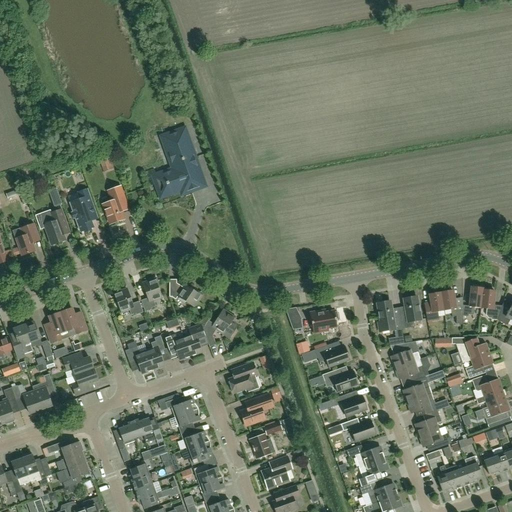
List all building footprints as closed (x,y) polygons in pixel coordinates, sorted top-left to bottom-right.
[(182,195),(206,186),(185,128),(161,137),(172,167),(156,173),(154,169),(145,172),(150,186),(156,184),(161,198),(181,191),(182,195)] [(108,191),(112,201),(103,205),(110,224),(124,219),(121,212),(129,210),(126,201),(120,187),(108,191)] [(23,194),(21,189),(6,194),(8,199),(23,194)] [(92,230),(94,226),(92,221),(98,218),(88,189),(80,192),(83,198),(70,203),(73,212),(72,213),(74,219),(75,218),(80,231),(83,233),(86,233),(90,232),(92,230)] [(46,228),(52,245),(65,240),(64,236),(70,233),(62,210),(51,213),(50,210),(35,216),(40,230),(46,228)] [(34,224),(21,229),(23,236),(16,239),(22,256),(35,251),(32,243),(40,240),(34,224)] [(0,263),(8,261),(5,252),(4,252),(0,241),(0,263)] [(143,284),(148,298),(141,301),(145,312),(152,309),(152,308),(156,306),(154,301),(162,298),(155,279),(143,284)] [(178,297),(194,307),(202,296),(185,285),(183,287),(177,283),(177,280),(170,280),(170,297),(172,297),(176,300),(178,297)] [(463,316),(468,317),(468,315),(473,315),(474,307),(481,308),(483,289),(482,289),(483,287),(472,286),(472,288),(471,287),(469,306),(463,305),(463,310),(463,316)] [(115,294),(121,312),(129,310),(131,315),(136,314),(136,315),(143,313),(139,301),(132,304),(127,289),(115,294)] [(487,309),(486,315),(489,318),(492,318),(492,319),(498,320),(501,309),(502,307),(493,306),(495,292),(493,291),(493,290),(488,289),(487,291),(483,290),(484,289),(483,289),(481,308),(487,309)] [(444,311),(451,310),(452,317),(456,317),(456,324),(463,324),(463,316),(463,310),(456,310),(453,291),(450,291),(448,290),(445,291),(443,292),(441,293),(444,311)] [(431,302),(424,303),(427,321),(438,319),(437,312),(444,311),(441,293),(438,293),(437,292),(433,293),(432,294),(429,295),(431,302)] [(407,315),(400,317),(402,329),(415,327),(413,321),(421,320),(417,297),(404,299),(407,315)] [(390,332),(402,329),(400,317),(393,318),(390,302),(377,304),(381,323),(379,323),(379,322),(378,322),(380,332),(381,332),(380,331),(389,330),(390,332)] [(510,320),(511,320),(511,304),(508,313),(501,309),(498,320),(497,321),(507,326),(510,320)] [(74,329),(76,335),(87,331),(84,321),(81,312),(74,315),(72,308),(69,310),(67,309),(63,310),(63,312),(61,312),(67,331),(74,329)] [(217,330),(224,334),(230,338),(238,326),(232,322),(234,317),(223,310),(214,324),(208,320),(203,329),(205,334),(208,344),(210,347),(216,345),(213,336),(217,330)] [(335,312),(334,311),(319,314),(318,312),(310,313),(313,333),(322,332),(321,330),(337,327),(336,319),(338,319),(337,312),(335,312)] [(45,325),(51,343),(63,339),(61,334),(67,331),(61,312),(58,313),(56,313),(53,314),(52,316),(49,316),(52,323),(45,325)] [(300,320),(290,322),(293,330),(301,329),(300,320)] [(42,343),(34,322),(24,326),(32,348),(37,346),(38,348),(42,346),(42,343)] [(15,333),(8,335),(17,361),(25,358),(24,355),(33,352),(32,348),(24,326),(22,326),(22,324),(21,324),(14,326),(14,327),(15,329),(13,329),(15,333)] [(191,335),(184,338),(191,356),(202,352),(200,347),(208,344),(205,334),(203,329),(201,325),(194,328),(189,330),(191,335)] [(178,340),(175,334),(171,336),(170,335),(165,337),(169,348),(167,349),(171,359),(178,357),(180,360),(191,356),(184,338),(178,340)] [(153,349),(147,351),(153,370),(165,366),(159,351),(165,349),(160,336),(154,338),(156,341),(151,343),(153,349)] [(0,355),(4,354),(3,353),(12,350),(8,338),(0,340),(0,355)] [(462,364),(471,360),(490,354),(486,343),(480,345),(477,338),(465,343),(465,344),(456,344),(462,364)] [(42,346),(47,358),(53,356),(47,341),(42,343),(42,346)] [(311,341),(301,343),(303,355),(314,352),(311,341)] [(391,357),(395,368),(420,359),(417,353),(419,352),(416,342),(400,345),(403,353),(391,357)] [(328,345),(314,350),(319,362),(326,360),(329,367),(349,360),(347,354),(348,354),(346,347),(345,348),(344,347),(330,352),(328,345)] [(153,370),(147,351),(140,354),(137,347),(125,351),(129,362),(137,359),(142,374),(153,370)] [(73,369),(75,376),(94,369),(90,358),(84,360),(81,353),(63,360),(67,371),(73,369)] [(493,364),(490,354),(471,360),(473,366),(465,369),(469,379),(483,374),(481,368),(493,364)] [(259,358),(264,371),(271,368),(267,356),(259,358)] [(441,357),(433,360),(436,367),(443,364),(441,357)] [(425,377),(421,366),(420,359),(395,368),(399,380),(411,375),(413,381),(425,377)] [(234,393),(245,389),(246,393),(259,388),(255,377),(258,376),(253,363),(231,371),(233,378),(229,380),(234,393)] [(18,365),(18,366),(3,371),(5,377),(20,371),(18,365)] [(98,380),(94,369),(75,376),(77,382),(72,384),(76,396),(94,389),(92,382),(98,380)] [(336,370),(322,375),(327,388),(335,385),(338,392),(358,385),(356,379),(357,378),(355,372),(354,373),(353,372),(339,377),(336,370)] [(54,386),(49,374),(43,376),(45,382),(32,387),(41,410),(52,406),(46,388),(47,387),(48,388),(54,386)] [(499,379),(486,383),(484,376),(472,380),(475,391),(478,392),(481,390),(483,396),(502,389),(499,379)] [(403,391),(407,402),(426,395),(431,394),(425,377),(413,381),(415,386),(403,391)] [(465,377),(451,381),(453,389),(467,384),(465,377)] [(16,400),(22,398),(17,386),(12,388),(16,400)] [(41,410),(32,387),(34,391),(23,395),(30,414),(41,410)] [(10,402),(16,400),(12,388),(6,390),(10,402)] [(483,396),(476,399),(478,405),(485,402),(487,407),(506,401),(502,389),(483,396)] [(240,411),(246,426),(265,420),(261,409),(273,405),(269,394),(254,399),(244,403),(246,409),(240,411)] [(431,394),(426,395),(407,402),(411,414),(415,412),(417,418),(425,415),(437,410),(433,399),(431,394)] [(345,395),(332,400),(335,406),(342,404),(346,417),(367,410),(365,404),(366,403),(364,397),(362,398),(362,396),(348,401),(345,395)] [(175,418),(198,409),(197,407),(196,405),(194,404),(193,399),(182,403),(180,397),(165,403),(168,409),(171,407),(175,418)] [(15,421),(8,401),(0,403),(0,414),(3,423),(4,423),(4,424),(6,425),(14,422),(15,421)] [(487,407),(482,409),(488,425),(500,421),(498,415),(510,411),(506,401),(487,407)] [(324,403),(318,405),(320,411),(326,409),(324,403)] [(461,405),(455,407),(459,416),(464,414),(461,405)] [(190,424),(200,420),(199,416),(199,414),(199,412),(198,410),(198,409),(175,418),(181,434),(192,430),(190,424)] [(419,436),(438,429),(436,423),(441,422),(437,410),(425,415),(427,420),(415,425),(419,436)] [(467,414),(461,416),(465,426),(471,424),(467,414)] [(142,417),(138,419),(146,443),(156,439),(157,442),(163,440),(155,418),(149,419),(149,418),(143,420),(142,417)] [(128,422),(134,441),(135,441),(134,439),(143,435),(146,443),(138,419),(137,419),(138,420),(128,423),(128,422)] [(354,420),(341,424),(343,431),(351,429),(355,442),(376,435),(373,429),(375,428),(373,422),(371,423),(371,421),(356,426),(354,420)] [(119,429),(122,440),(117,442),(120,450),(126,448),(125,445),(134,441),(128,422),(123,424),(124,427),(119,429)] [(282,430),(279,422),(264,428),(267,435),(282,430)] [(437,449),(452,444),(448,433),(441,436),(438,429),(419,436),(423,448),(435,443),(437,449)] [(192,430),(181,434),(186,450),(210,441),(209,441),(208,439),(207,437),(206,436),(204,431),(204,432),(194,435),(192,430)] [(495,430),(486,433),(488,441),(498,438),(495,430)] [(264,435),(250,440),(257,459),(270,454),(275,452),(270,439),(266,440),(264,435)] [(210,442),(210,441),(186,450),(192,466),(208,460),(206,455),(212,452),(210,448),(210,446),(210,444),(210,442)] [(62,448),(65,459),(82,453),(82,452),(83,452),(84,451),(81,443),(79,442),(62,448)] [(48,454),(60,450),(60,449),(58,444),(46,448),(48,454)] [(361,445),(346,451),(349,458),(355,456),(359,467),(365,465),(384,458),(380,447),(364,453),(361,445)] [(165,447),(149,452),(151,458),(167,453),(165,447)] [(511,448),(503,452),(510,470),(511,468),(511,448)] [(493,455),(500,474),(500,473),(510,470),(503,452),(493,455)] [(46,477),(43,469),(38,471),(32,453),(21,457),(28,475),(30,482),(36,480),(37,482),(39,481),(41,486),(49,483),(46,477)] [(82,453),(65,459),(61,460),(65,471),(86,463),(82,453)] [(493,455),(483,459),(489,475),(494,473),(495,476),(500,474),(493,455)] [(28,475),(21,457),(11,461),(18,481),(13,483),(17,494),(23,492),(20,486),(30,482),(28,475)] [(262,472),(268,489),(277,486),(276,485),(289,480),(285,469),(291,467),(288,457),(269,463),(271,469),(262,472)] [(473,484),(478,482),(477,479),(482,477),(475,457),(464,460),(467,467),(473,484)] [(365,465),(359,467),(363,478),(359,480),(361,486),(382,478),(380,472),(388,469),(384,458),(365,465)] [(86,463),(65,471),(63,471),(67,481),(63,483),(65,488),(76,484),(75,479),(89,473),(86,463)] [(131,481),(150,474),(146,464),(130,469),(132,475),(129,476),(131,481)] [(193,469),(199,485),(222,477),(221,475),(220,473),(219,472),(217,467),(207,471),(205,465),(193,469)] [(436,476),(442,491),(447,489),(449,493),(453,491),(444,466),(439,468),(442,474),(436,476)] [(446,470),(444,466),(453,491),(454,491),(453,490),(463,486),(457,471),(455,466),(446,470)] [(46,477),(52,475),(49,467),(43,469),(46,477)] [(457,471),(463,486),(472,483),(473,484),(467,467),(457,471)] [(150,474),(131,481),(132,481),(135,490),(153,484),(150,474)] [(205,501),(216,498),(214,492),(225,488),(223,484),(223,482),(223,480),(223,478),(222,477),(199,485),(205,501)] [(309,497),(315,494),(311,482),(304,484),(309,497)] [(369,498),(372,504),(397,495),(393,484),(377,490),(374,482),(359,488),(362,495),(368,493),(369,498)] [(17,494),(13,483),(7,485),(12,496),(17,494)] [(139,500),(138,500),(157,493),(153,484),(135,490),(139,500)] [(276,501),(273,502),(276,511),(287,511),(297,509),(292,496),(298,494),(296,486),(273,494),(276,501)] [(157,493),(138,500),(139,505),(143,504),(145,509),(160,504),(159,499),(162,497),(160,492),(157,493)] [(401,506),(397,495),(372,504),(374,511),(394,511),(394,509),(401,506)] [(205,501),(208,511),(226,511),(234,509),(233,507),(232,505),(230,504),(229,499),(218,503),(216,498),(205,501)] [(34,502),(37,511),(40,511),(45,510),(41,499),(34,502)] [(98,511),(93,499),(83,502),(86,511),(98,511)] [(85,508),(79,510),(77,505),(73,502),(67,504),(70,511),(86,511),(83,502),(85,508)]
